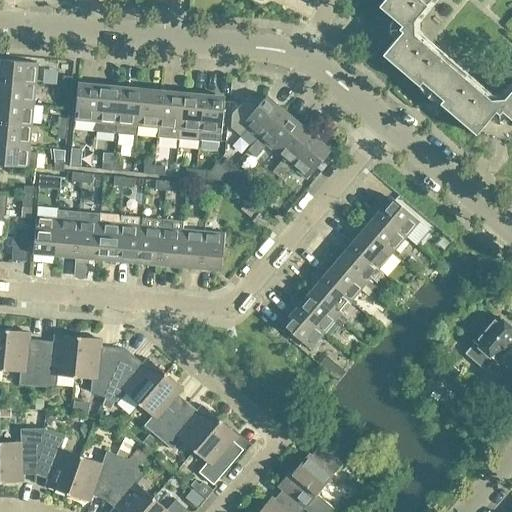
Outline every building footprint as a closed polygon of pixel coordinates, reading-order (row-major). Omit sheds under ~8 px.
[(422,20),(417,16),(430,0),(383,0),(378,5),(394,19),(390,23),(389,29),(391,35),(396,38),(382,54),(418,85),(422,81),(432,90),(455,63),(443,52),(440,56),(419,38),(423,33),(420,31),(419,23),(422,20)] [(0,80),(36,83),(38,62),(5,59),(0,59),(0,63),(0,80)] [(511,119),(511,86),(506,93),(502,90),(500,93),(492,94),(489,91),(486,95),(465,77),(468,73),(455,63),(432,90),(443,99),(439,103),(475,134),(489,118),(493,122),(499,123),(505,121),(509,117),(511,119)] [(63,75),(62,86),(71,87),(72,76),(63,75)] [(0,101),(34,104),(36,83),(0,80),(0,101)] [(96,122),(99,89),(99,84),(88,83),(78,82),(74,120),(96,122)] [(116,124),(120,86),(110,85),(99,84),(99,89),(96,122),(116,124)] [(70,97),(71,87),(62,86),(61,96),(70,97)] [(136,135),(137,126),(141,93),(141,88),(130,87),(120,86),(116,124),(116,133),(136,135)] [(158,128),(162,90),(152,89),(141,88),(141,93),(137,126),(158,128)] [(178,139),(182,97),(183,92),(172,91),(162,90),(158,128),(157,137),(178,139)] [(199,141),(199,140),(204,94),(194,93),(183,92),(182,97),(178,139),(199,141)] [(221,141),(225,101),(224,101),(225,96),(214,95),(204,94),(199,140),(221,141)] [(258,138),(283,109),(275,102),(267,95),(264,99),(263,99),(258,105),(242,103),(232,115),(231,127),(240,135),(247,128),(258,138)] [(0,122),(32,125),(34,104),(0,101),(0,122)] [(274,151),(296,126),(299,123),(290,116),(291,115),(283,109),(258,138),(248,150),(256,157),(267,145),(274,151)] [(59,117),(58,128),(67,129),(68,118),(59,117)] [(0,143),(30,146),(32,125),(0,122),(0,143)] [(290,165),(315,136),(307,129),(307,130),(299,123),(296,126),(274,151),(283,159),(272,171),(280,177),(290,165)] [(66,139),(67,129),(58,128),(57,138),(66,139)] [(307,179),(328,154),(327,154),(331,150),(322,143),(323,142),(315,136),(290,165),(307,179)] [(0,164),(36,168),(38,153),(29,153),(30,146),(0,143),(0,164)] [(71,151),(71,157),(70,166),(81,167),(82,152),(71,151)] [(221,165),(229,172),(235,165),(227,158),(221,165)] [(63,171),(64,160),(55,160),(54,170),(63,171)] [(102,169),(112,170),(113,161),(103,160),(102,169)] [(123,162),(113,161),(112,170),(123,171),(123,162)] [(207,170),(206,179),(222,180),(229,172),(221,165),(218,162),(211,170),(207,170)] [(144,173),(154,174),(155,165),(144,164),(144,173)] [(165,166),(155,165),(154,174),(164,175),(165,166)] [(243,172),(235,165),(229,172),(237,179),(243,172)] [(186,177),(196,178),(197,169),(186,168),(186,177)] [(207,170),(197,169),(196,178),(206,179),(207,170)] [(71,181),(82,182),(82,173),(72,172),(71,181)] [(93,174),(82,173),(82,182),(92,183),(93,174)] [(40,174),(39,187),(49,188),(50,175),(40,174)] [(113,185),(123,186),(124,177),(114,176),(113,185)] [(135,178),(124,177),(123,186),(134,187),(135,178)] [(155,189),(165,190),(166,181),(156,180),(155,189)] [(177,182),(166,181),(165,190),(176,191),(177,182)] [(197,193),(207,194),(208,185),(198,184),(197,193)] [(218,186),(208,185),(207,194),(218,195),(218,186)] [(253,192),(261,199),(267,192),(259,185),(253,192)] [(24,186),(23,196),(32,197),(33,187),(24,186)] [(275,199),(267,192),(261,199),(269,206),(275,199)] [(31,207),(32,197),(23,196),(22,206),(31,207)] [(420,220),(395,199),(391,196),(384,205),(378,200),(371,207),(406,237),(420,220)] [(22,206),(21,217),(30,217),(31,207),(22,206)] [(54,250),(57,217),(58,209),(58,208),(37,206),(33,253),(43,254),(54,255),(54,250)] [(406,237),(371,207),(365,215),(371,220),(364,228),(367,231),(392,253),(406,237)] [(75,257),(78,219),(79,211),(58,209),(57,217),(54,250),(54,255),(65,256),(75,257)] [(96,254),(99,221),(100,213),(79,211),(78,219),(75,257),(85,258),(96,259),(96,254)] [(117,261),(121,216),(120,216),(120,215),(100,213),(99,221),(96,254),(96,259),(107,260),(117,261)] [(270,222),(259,213),(252,220),(263,230),(270,222)] [(138,258),(141,225),(138,225),(139,217),(121,216),(117,261),(127,262),(127,261),(138,262),(138,258)] [(159,265),(163,219),(142,217),(141,225),(138,258),(138,262),(149,263),(149,264),(159,265)] [(180,266),(183,229),(184,221),(163,219),(159,265),(169,266),(169,265),(180,266)] [(20,227),(19,238),(28,239),(29,228),(20,227)] [(392,253),(367,231),(364,228),(356,237),(350,232),(344,239),(379,269),(392,253)] [(200,269),(204,231),(183,229),(180,266),(190,267),(190,268),(200,269)] [(222,265),(225,233),(204,231),(200,269),(210,269),(221,270),(222,265)] [(26,261),(28,239),(19,238),(13,238),(11,259),(26,261)] [(369,281),(379,269),(344,239),(338,247),(344,252),(336,260),(340,263),(365,285),(369,281)] [(365,285),(340,263),(336,260),(329,269),(323,264),(317,271),(351,301),(365,285)] [(67,265),(66,282),(87,283),(88,267),(67,265)] [(316,284),(309,292),(313,295),(338,317),(351,301),(317,271),(311,278),(316,284)] [(369,281),(365,285),(372,291),(376,287),(369,281)] [(313,295),(309,292),(302,301),(296,296),(290,303),(324,333),(334,321),(338,317),(313,295)] [(324,333),(290,303),(283,310),(289,315),(282,324),(285,327),(285,328),(310,349),(324,333)] [(475,342),(466,352),(484,368),(493,358),(496,360),(511,342),(510,341),(511,337),(511,328),(498,316),(488,328),(486,326),(474,341),(475,342)] [(338,317),(334,321),(341,326),(344,322),(339,317),(338,317)] [(0,369),(8,370),(12,330),(0,328),(0,369)] [(43,386),(48,341),(29,339),(30,332),(12,330),(8,370),(20,371),(19,384),(43,386)] [(85,377),(89,337),(55,334),(54,341),(48,341),(43,386),(56,388),(57,374),(85,377)] [(104,397),(125,348),(101,346),(102,339),(89,337),(85,377),(92,378),(91,391),(104,397)] [(131,397),(157,366),(147,358),(142,364),(125,348),(104,397),(105,397),(114,401),(117,402),(126,392),(131,397)] [(326,354),(319,363),(337,379),(345,370),(326,354)] [(449,385),(462,369),(449,358),(436,374),(449,385)] [(184,399),(178,394),(183,389),(157,366),(131,397),(153,415),(144,425),(154,434),(184,399)] [(509,406),(511,402),(511,366),(491,390),(509,406)] [(105,397),(102,404),(111,408),(114,401),(105,397)] [(190,447),(216,417),(202,405),(197,410),(184,399),(154,434),(172,449),(181,439),(190,447)] [(243,449),(233,441),(238,435),(216,417),(190,447),(207,462),(199,472),(213,484),(243,449)] [(36,474),(43,428),(20,428),(21,442),(0,441),(0,481),(23,481),(23,474),(36,474)] [(68,493),(81,456),(60,448),(65,436),(43,428),(36,474),(48,478),(45,485),(68,493)] [(125,437),(117,454),(127,458),(134,441),(125,437)] [(283,489),(305,508),(304,508),(308,511),(330,511),(334,508),(316,494),(342,464),(320,445),(311,455),(309,453),(292,473),(290,471),(278,485),(282,489),(283,489)] [(136,449),(128,459),(137,466),(145,456),(136,449)] [(104,499),(128,459),(127,458),(117,454),(106,451),(102,463),(81,456),(68,493),(90,501),(92,494),(104,499)] [(139,511),(152,496),(137,483),(145,473),(137,466),(128,459),(104,499),(114,507),(110,511),(139,511)] [(194,480),(190,485),(206,498),(212,490),(202,481),(199,485),(194,480)] [(300,511),(304,508),(305,508),(283,489),(282,489),(274,499),(272,497),(258,511),(300,511)] [(189,511),(190,511),(175,499),(167,509),(152,496),(139,511),(189,511)]
